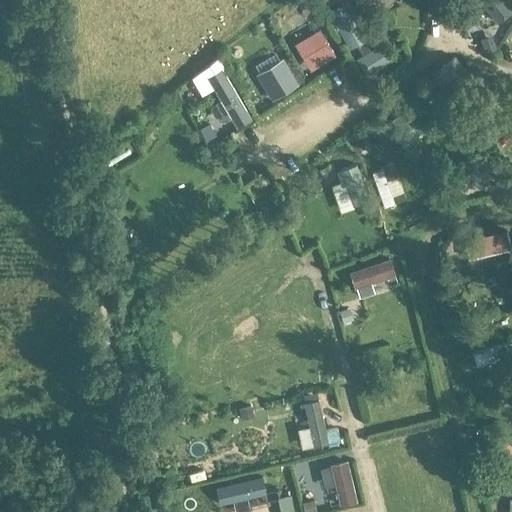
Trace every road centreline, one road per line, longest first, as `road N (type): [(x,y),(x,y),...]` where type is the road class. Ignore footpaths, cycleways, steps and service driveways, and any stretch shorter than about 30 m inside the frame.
road 1 (track): [(125,511),(53,0)]
road 2 (track): [(126,428),(0,457)]
